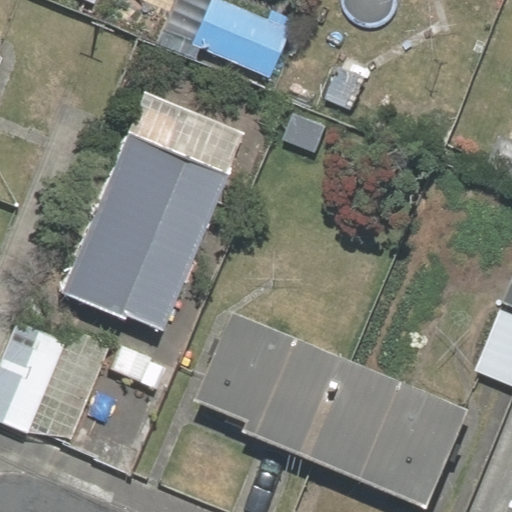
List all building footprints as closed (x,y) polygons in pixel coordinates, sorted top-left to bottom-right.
[(101,0),(68,0),(97,12),(101,0)] [(287,35),(208,1),(185,53),(264,87),(287,35)] [(238,177),(127,131),(57,301),(168,347),(238,177)] [(511,271),(506,270),(471,385),(511,396),(511,271)] [(71,339),(15,317),(0,354),(0,429),(30,442),(71,339)] [(251,438),(246,448),(399,511),(406,511),(409,505),(424,511),(430,511),(472,411),(441,399),(436,411),(225,322),(188,412),(251,438)]
